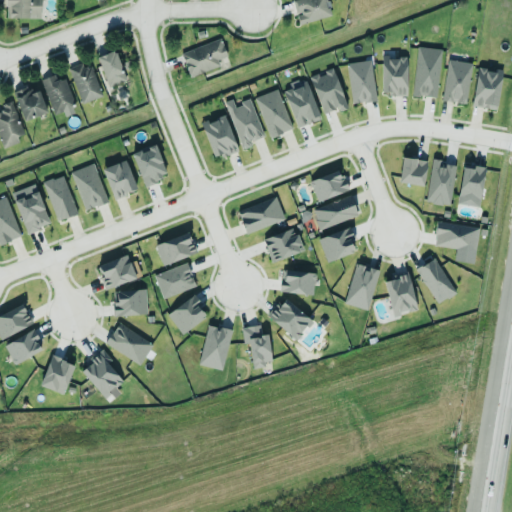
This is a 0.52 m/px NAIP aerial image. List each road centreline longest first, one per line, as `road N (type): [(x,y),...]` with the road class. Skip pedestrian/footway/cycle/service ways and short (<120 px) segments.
road 1 (residential): [(356,134),(0,273)]
road 2 (residential): [(143,10),(158,94),(236,287)]
road 3 (residential): [(511,141),(401,126),(356,134)]
road 4 (residential): [(143,10),(0,59)]
road 5 (secondary): [(488,511),(511,365)]
